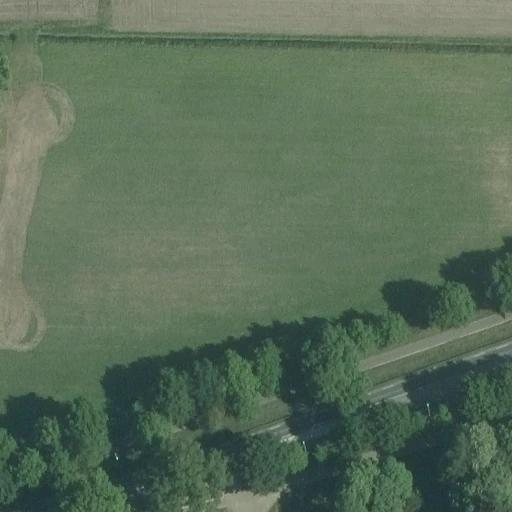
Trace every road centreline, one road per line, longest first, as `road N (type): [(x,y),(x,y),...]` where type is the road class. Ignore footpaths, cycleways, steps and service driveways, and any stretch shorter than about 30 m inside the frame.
road 1 (primary): [(511,350),(138,487)]
road 2 (primary): [(138,487),(511,385)]
road 3 (unclassified): [(225,502),(511,416)]
